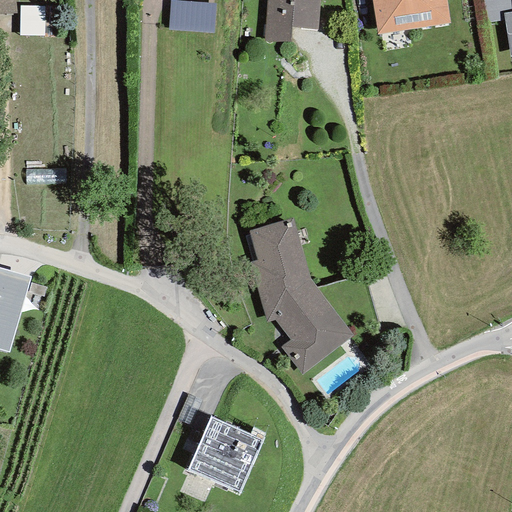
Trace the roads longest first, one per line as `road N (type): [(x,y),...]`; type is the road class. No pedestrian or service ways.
road 1 (residential): [(333,462),(291,401),(149,289),(46,254),(0,250)]
road 2 (residential): [(511,339),(429,372),(379,408),(333,462)]
